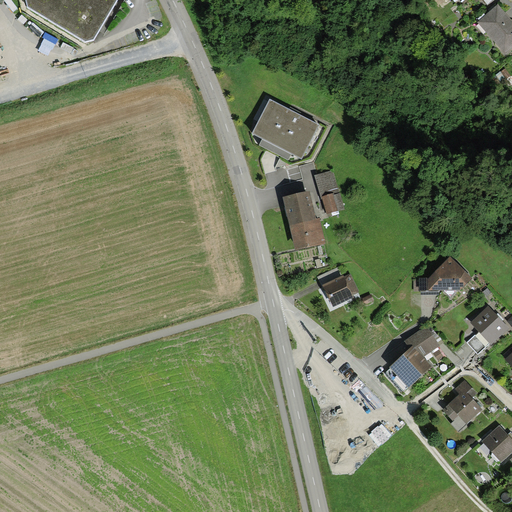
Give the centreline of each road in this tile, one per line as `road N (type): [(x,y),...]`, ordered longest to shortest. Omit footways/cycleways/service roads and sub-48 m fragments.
road 1 (tertiary): [(271,307),(229,146),(171,0)]
road 2 (track): [(0,382),(253,309)]
road 3 (tertiary): [(318,511),(271,307)]
road 4 (residential): [(402,413),(294,312),(271,307)]
road 5 (residential): [(402,413),(463,370),(511,404)]
